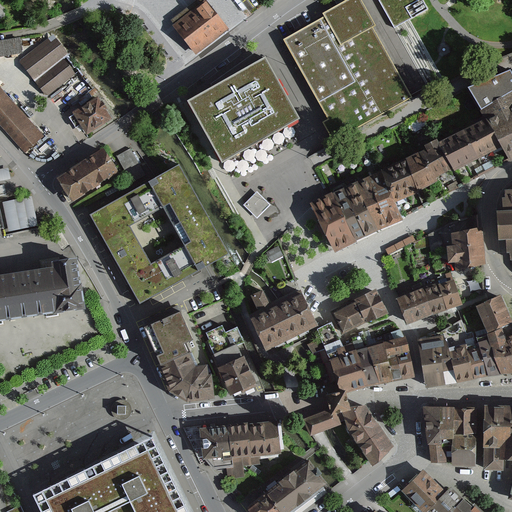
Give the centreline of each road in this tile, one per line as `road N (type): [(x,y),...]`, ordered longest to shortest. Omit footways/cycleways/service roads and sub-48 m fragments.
road 1 (residential): [(39,179),(291,0)]
road 2 (residential): [(511,62),(317,160)]
road 3 (residential): [(138,357),(39,179)]
road 4 (residential): [(328,400),(167,418)]
road 5 (residential): [(0,424),(138,357)]
road 6 (residential): [(511,170),(489,197),(488,226),(498,270),(511,285)]
road 7 (residential): [(361,255),(467,192)]
